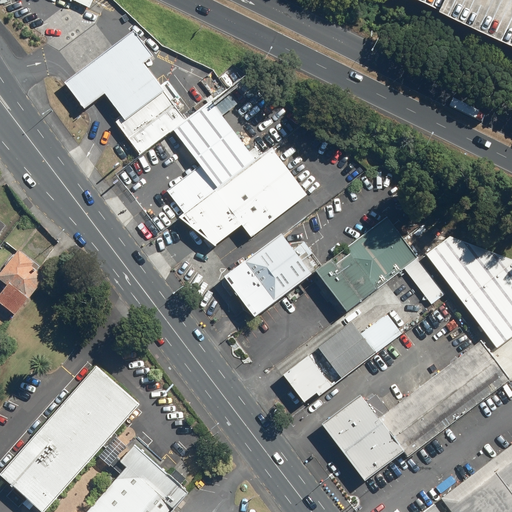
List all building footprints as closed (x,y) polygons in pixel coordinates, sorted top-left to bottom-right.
[(93,0),(72,0),(90,8),(93,0)] [(511,0),(412,0),(511,46),(511,0)] [(158,58),(136,28),(64,82),(85,111),(108,95),(123,115),(162,86),(147,66),(158,58)] [(187,120),(162,86),(123,115),(116,121),(140,153),(173,130),(187,120)] [(168,192),(183,212),(256,159),(213,101),(187,120),(173,130),(202,168),(168,192)] [(309,196),(273,149),(181,218),(215,246),(244,224),(254,237),(309,196)] [(418,259),(387,218),(317,272),(349,312),(418,259)] [(424,254),(496,347),(511,334),(511,257),(450,234),(424,254)] [(314,273),(284,235),(229,278),(258,316),(314,273)] [(47,277),(32,265),(35,262),(19,249),(0,273),(0,278),(8,285),(0,294),(0,302),(16,315),(47,277)] [(412,282),(405,272),(389,285),(396,294),(412,282)] [(377,355),(351,321),(281,375),(307,408),(377,355)] [(510,380),(480,341),(381,417),(411,456),(510,380)] [(45,511),(143,407),(98,366),(0,472),(44,511),(45,511)] [(406,450),(381,417),(362,393),(323,424),(367,480),(406,450)] [(124,447),(115,439),(97,459),(106,467),(124,447)] [(171,511),(190,492),(138,444),(122,461),(129,466),(86,511),(171,511)] [(511,511),(511,445),(442,499),(451,511),(511,511)] [(462,483),(475,473),(468,464),(455,474),(462,483)] [(440,511),(434,503),(422,511),(440,511)]
